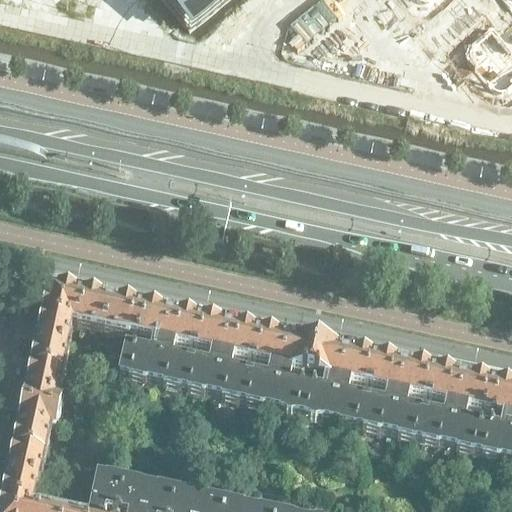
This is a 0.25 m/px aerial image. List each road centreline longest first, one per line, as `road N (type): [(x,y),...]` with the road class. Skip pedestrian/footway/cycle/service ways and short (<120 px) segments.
road 1 (trunk): [(511,239),(0,125)]
road 2 (tertiary): [(511,209),(0,97)]
road 3 (tertiary): [(0,252),(511,363)]
road 4 (trunk): [(0,171),(511,280)]
